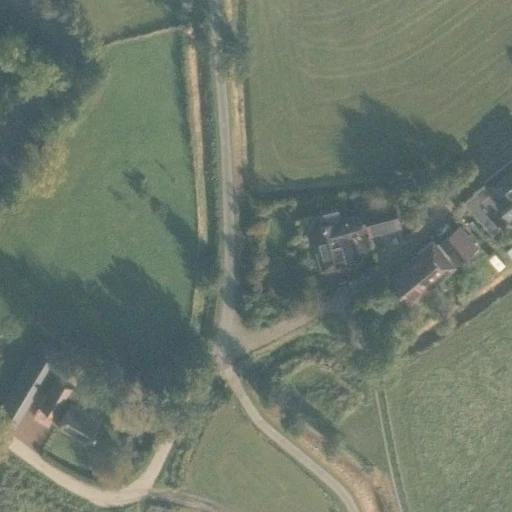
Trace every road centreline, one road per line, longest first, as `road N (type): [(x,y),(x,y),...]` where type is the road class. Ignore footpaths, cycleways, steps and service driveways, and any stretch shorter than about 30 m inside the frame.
road 1 (residential): [(225,344),(277,331),(358,284),(511,151)]
road 2 (residential): [(225,344),(226,152),(214,0)]
